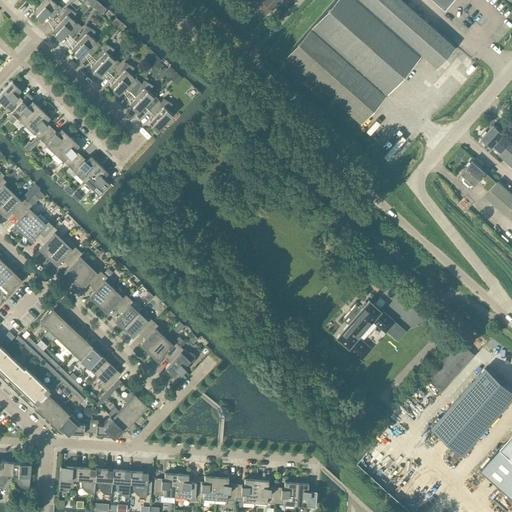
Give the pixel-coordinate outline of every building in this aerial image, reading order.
[(41,2),(32,12),(41,19),(41,20),(47,14),(57,3),(53,0),(40,0),(40,1),(41,2)] [(267,14),(280,0),(261,0),(257,5),(267,14)] [(436,67),(455,46),(402,0),(333,0),(285,56),(360,123),(387,93),(421,54),(436,67)] [(433,0),(444,9),(451,0),(433,0)] [(57,3),(47,14),(52,18),(62,8),(57,3)] [(61,20),(52,30),(60,38),(61,39),(67,32),(77,22),(76,21),(72,17),(75,12),(67,8),(67,7),(59,19),(61,20)] [(77,22),(67,32),(71,37),(81,26),(77,22)] [(80,39),(71,48),(79,56),(80,57),(86,51),(96,40),(95,39),(91,36),(94,31),(86,26),(87,25),(86,25),(78,37),(80,39)] [(96,40),(86,51),(90,55),(100,44),(96,40)] [(99,57),(90,66),(99,74),(99,75),(105,69),(115,58),(111,54),(114,49),(106,44),(105,43),(98,56),(99,57)] [(127,47),(122,52),(127,56),(130,53),(130,50),(127,47)] [(153,68),(161,59),(156,55),(148,63),(153,68)] [(115,58),(105,69),(110,73),(120,63),(115,58)] [(119,75),(110,85),(118,93),(119,93),(124,87),(135,77),(134,76),(130,72),(133,67),(125,62),(125,61),(117,74),(119,75)] [(176,84),(182,78),(176,72),(170,79),(176,84)] [(135,77),(124,87),(129,92),(135,97),(129,103),(138,111),(137,111),(138,111),(138,112),(144,105),(154,95),(149,90),(152,86),(144,81),(145,80),(144,80),(142,83),(139,81),(135,77)] [(0,101),(11,112),(22,100),(16,94),(21,90),(12,82),(13,82),(12,81),(0,93),(0,101)] [(154,95),(144,105),(148,110),(154,115),(148,121),(157,129),(157,130),(173,114),(168,109),(172,104),(164,99),(164,98),(163,98),(161,102),(158,99),(154,95)] [(25,125),(41,109),(32,101),(28,105),(22,100),(11,112),(6,117),(12,123),(17,117),(25,125)] [(40,139),(51,128),(45,122),(50,117),(41,109),(25,125),(36,136),(40,139)] [(511,139),(510,142),(502,135),(504,133),(494,124),(482,138),(492,146),(496,141),(500,144),(497,148),(501,152),(499,154),(511,165),(511,139)] [(55,153),(70,137),(61,128),(57,133),(51,128),(40,139),(55,153)] [(36,136),(30,142),(34,145),(40,139),(36,136)] [(69,167),(80,155),(74,149),(79,145),(70,137),(55,153),(69,167)] [(84,181),(99,164),(90,156),(86,161),(80,155),(69,167),(84,181)] [(497,182),(485,172),(486,172),(473,160),(462,172),(466,176),(464,178),(464,180),(470,185),(472,185),(474,183),(475,184),(482,176),(487,181),(484,186),(489,191),(497,182)] [(99,164),(84,181),(98,195),(110,182),(104,176),(108,172),(99,164)] [(0,204),(12,192),(4,185),(7,182),(2,177),(0,179),(0,204)] [(489,191),(485,195),(506,213),(511,218),(511,192),(498,180),(497,182),(489,191)] [(22,196),(27,201),(39,188),(34,183),(22,196)] [(67,184),(62,188),(63,189),(70,195),(74,191),(67,184)] [(78,201),(83,196),(76,190),(72,195),(78,201)] [(27,201),(22,197),(20,199),(12,192),(0,204),(0,210),(6,216),(15,207),(18,210),(27,201)] [(22,232),(37,216),(30,209),(32,206),(39,198),(34,194),(27,201),(18,210),(22,214),(14,224),(22,232)] [(44,234),(53,225),(48,221),(45,223),(37,216),(22,232),(31,240),(40,231),(44,234)] [(47,256),(63,240),(55,233),(57,230),(53,225),(44,234),(48,238),(39,248),(47,256)] [(69,258),(78,249),(73,245),(70,247),(63,240),(47,256),(56,264),(65,255),(69,258)] [(73,280),(88,264),(80,257),(83,254),(78,249),(69,258),(73,262),(64,272),(73,280)] [(0,282),(1,283),(13,271),(4,263),(0,266),(0,282)] [(94,282),(103,273),(98,269),(96,271),(88,264),(73,280),(81,288),(90,279),(94,282)] [(112,272),(108,268),(104,273),(108,277),(112,272)] [(13,271),(1,283),(9,291),(21,279),(13,271)] [(98,304),(113,288),(105,280),(108,278),(103,273),(94,282),(98,286),(89,295),(98,304)] [(120,306),(128,297),(124,293),(121,295),(113,288),(98,304),(107,312),(116,303),(120,306)] [(123,328),(138,312),(131,304),(133,302),(128,297),(120,306),(124,310),(115,320),(123,328)] [(347,324),(337,336),(348,346),(361,357),(368,350),(364,346),(365,345),(356,337),(372,320),(373,321),(384,331),(385,330),(393,321),(380,310),(377,307),(369,300),(367,302),(362,308),(360,310),(347,324)] [(41,321),(41,322),(49,329),(61,317),(53,309),(41,321)] [(145,330),(154,321),(149,317),(146,319),(138,312),(123,328),(132,336),(141,327),(145,330)] [(61,317),(49,329),(56,336),(68,324),(61,317)] [(149,352),(164,336),(156,328),(158,326),(154,321),(145,330),(149,334),(140,343),(149,352)] [(180,321),(173,328),(177,331),(178,332),(185,325),(184,325),(180,321)] [(393,321),(385,330),(396,340),(404,331),(393,321)] [(68,324),(56,336),(65,344),(76,331),(68,324)] [(7,344),(14,336),(9,331),(2,339),(7,344)] [(76,331),(65,344),(73,351),(84,339),(76,331)] [(18,335),(16,337),(23,345),(26,343),(20,337),(18,335)] [(27,335),(25,338),(33,346),(36,343),(27,335)] [(170,354),(179,345),(174,341),(172,343),(164,336),(149,352),(157,360),(166,351),(170,354)] [(84,339),(73,351),(80,359),(92,346),(84,339)] [(441,392),(475,355),(458,339),(424,376),(441,392)] [(26,343),(23,345),(36,357),(38,354),(26,343)] [(36,343),(33,346),(41,353),(43,350),(36,344),(36,343)] [(0,369),(35,403),(46,392),(46,393),(49,389),(25,366),(24,368),(0,345),(0,369)] [(179,345),(170,354),(174,358),(165,367),(174,376),(178,372),(180,373),(193,360),(194,359),(194,358),(194,357),(194,356),(193,355),(193,354),(192,354),(192,353),(191,353),(190,353),(189,353),(188,353),(187,353),(184,355),(181,352),(184,350),(179,345)] [(92,346),(80,359),(88,366),(100,353),(92,346)] [(43,350),(41,353),(49,360),(51,358),(43,350)] [(100,353),(88,366),(96,373),(108,361),(100,353)] [(38,354),(36,357),(44,365),(47,367),(49,365),(38,354)] [(51,358),(49,360),(57,368),(59,365),(51,358)] [(108,361),(96,373),(103,380),(99,385),(105,390),(117,377),(120,373),(116,369),(108,361)] [(49,365),(47,367),(49,370),(56,376),(59,378),(61,376),(58,373),(51,367),(49,365)] [(59,365),(57,368),(64,375),(67,373),(59,365)] [(463,453),(511,397),(511,389),(486,367),(433,427),(463,453)] [(67,373),(64,375),(72,383),(74,380),(67,373)] [(61,376),(59,378),(66,386),(69,383),(61,376)] [(119,379),(112,387),(114,390),(121,382),(119,379)] [(74,380),(72,383),(76,386),(80,390),(83,388),(78,384),(74,380)] [(69,383),(66,386),(74,393),(76,391),(69,383)] [(62,390),(67,395),(71,391),(66,386),(62,390)] [(111,388),(104,395),(106,397),(114,390),(112,387),(111,388)] [(76,391),(74,393),(82,401),(84,398),(77,391),(76,391)] [(35,403),(33,404),(34,405),(41,412),(53,400),(46,393),(46,392),(35,403)] [(134,394),(126,402),(139,414),(147,406),(134,394)] [(104,395),(96,403),(99,405),(106,398),(106,397),(104,395)] [(53,400),(41,412),(42,412),(49,419),(61,407),(53,400)] [(126,402),(119,410),(131,422),(139,414),(126,402)] [(61,407),(49,419),(57,427),(70,413),(69,414),(61,407)] [(110,416),(124,429),(131,422),(119,410),(112,417),(110,416)] [(70,413),(57,427),(62,431),(62,430),(61,430),(66,430),(68,432),(70,431),(84,432),(84,431),(90,431),(91,419),(84,418),(83,422),(80,422),(70,413)] [(91,419),(90,431),(96,432),(96,433),(112,434),(114,435),(115,434),(119,434),(118,435),(119,435),(124,429),(110,416),(103,424),(98,423),(98,419),(91,419)] [(511,433),(500,447),(479,468),(508,494),(511,497),(511,433)] [(12,474),(13,461),(0,460),(0,484),(1,484),(2,484),(3,483),(4,482),(5,481),(6,480),(6,479),(7,478),(7,477),(7,474),(12,474)] [(13,461),(12,474),(17,475),(17,476),(17,477),(17,478),(17,479),(17,480),(17,481),(17,482),(18,483),(19,484),(20,485),(21,485),(21,486),(23,486),(24,486),(28,487),(28,489),(29,489),(31,462),(30,462),(13,461)] [(77,479),(78,466),(61,465),(61,464),(60,464),(58,491),(59,491),(59,489),(64,489),(65,489),(66,489),(67,488),(68,488),(69,487),(70,487),(71,486),(71,485),(72,484),(72,483),(72,482),(72,479),(77,479)] [(95,480),(96,467),(78,466),(77,479),(82,479),(82,482),(82,484),(82,485),(83,487),(84,488),(85,489),(85,490),(86,490),(87,491),(89,491),(93,492),(93,494),(94,494),(95,480)] [(112,482),(113,469),(96,467),(95,480),(99,481),(99,483),(99,485),(99,486),(100,487),(100,488),(101,490),(102,490),(103,491),(103,492),(104,492),(105,492),(107,493),(111,493),(111,495),(112,495),(112,482)] [(130,483),(131,470),(113,469),(112,482),(117,482),(116,485),(116,486),(117,487),(117,488),(117,489),(118,491),(119,492),(120,493),(122,493),(123,494),(124,494),(128,494),(128,496),(129,496),(130,483)] [(131,470),(130,483),(134,483),(134,487),(134,488),(134,489),(134,490),(135,491),(135,492),(136,493),(137,493),(138,494),(139,495),(140,495),(141,495),(142,495),(145,495),(145,497),(146,497),(148,471),(147,471),(131,470)] [(175,495),(176,473),(164,472),(164,479),(157,478),(157,477),(156,477),(155,494),(175,495)] [(194,502),(196,481),(188,480),(188,474),(176,473),(175,495),(189,496),(189,501),(194,502)] [(215,498),(216,476),(204,475),(204,482),(196,481),(194,502),(201,502),(201,497),(215,498)] [(235,500),(236,484),(228,483),(228,477),(216,476),(215,498),(235,500)] [(255,501),(256,479),(244,478),(244,485),(236,484),(235,500),(255,501)] [(275,503),(276,487),(268,486),(268,480),(256,479),(255,501),(275,503)] [(295,504),(296,482),(284,481),(284,488),(276,487),(275,503),(295,504)] [(296,482),(295,504),(315,506),(316,489),(315,489),(315,490),(308,489),(308,483),(296,482)] [(94,510),(108,511),(108,503),(94,502),(94,510)]
